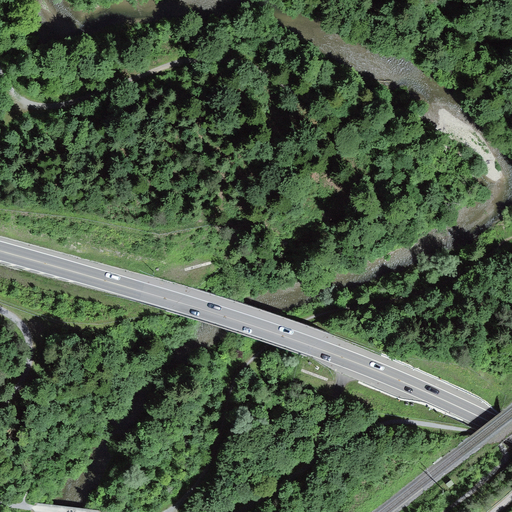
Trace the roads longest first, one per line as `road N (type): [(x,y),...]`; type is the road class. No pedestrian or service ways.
road 1 (trunk): [(511,432),(313,346),(0,251)]
road 2 (track): [(511,238),(448,281),(318,315),(262,348),(231,386),(204,473),(169,511)]
road 3 (track): [(404,107),(322,104),(253,64),(224,58),(182,63),(56,105),(19,97),(0,71)]
road 4 (track): [(337,445),(237,511)]
